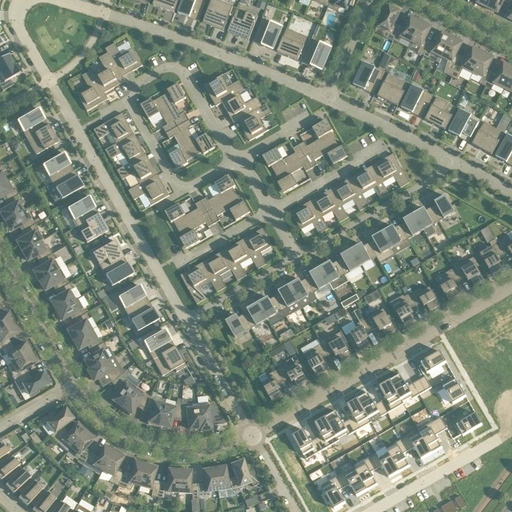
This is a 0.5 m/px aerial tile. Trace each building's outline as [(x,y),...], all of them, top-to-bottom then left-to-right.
[(174,14),(179,0),(155,0),(153,6),(174,14)] [(199,23),(207,0),(183,0),(178,15),(199,23)] [(224,32),(233,8),(212,0),(203,24),(224,32)] [(311,0),(311,1),(328,8),(331,0),(311,0)] [(331,0),(328,8),(337,12),(340,8),(347,11),(349,6),(352,7),(352,8),(353,8),(354,0),(331,0)] [(478,0),(477,4),(487,9),(491,0),(478,0)] [(491,0),(487,9),(497,14),(504,0),(506,0),(510,2),(509,4),(509,5),(511,0),(491,0)] [(266,4),(259,1),(256,8),(264,11),(266,4)] [(392,42),(400,27),(399,27),(398,29),(393,27),(400,12),(389,7),(383,19),(382,18),(381,17),(376,27),(385,31),(384,37),(392,42)] [(249,42),(258,18),(237,10),(228,33),(249,42)] [(404,32),(399,30),(400,27),(392,42),(393,42),(393,41),(399,44),(401,38),(411,43),(421,23),(411,18),(404,32)] [(283,28),(262,20),(252,43),(273,51),(283,28)] [(424,56),(431,42),(430,42),(429,45),(424,43),(431,28),(421,23),(411,43),(421,48),(418,54),(424,56)] [(298,62),(307,38),(287,30),(277,53),(298,62)] [(435,48),(430,45),(431,43),(431,42),(424,56),(430,59),(432,54),(442,59),(452,38),(442,33),(435,48)] [(452,78),(455,72),(462,58),(461,58),(460,60),(455,58),(462,43),(452,38),(442,59),(448,61),(444,74),(452,78)] [(332,49),(311,40),(301,63),(322,72),(332,49)] [(133,72),(143,67),(133,49),(121,56),(115,44),(105,50),(108,54),(120,74),(130,68),(133,72)] [(466,63),(461,61),(462,58),(455,72),(461,75),(463,69),(473,74),(483,54),(473,49),(466,63)] [(105,94),(114,89),(112,84),(123,78),(120,74),(108,54),(99,59),(106,70),(95,77),(105,94)] [(486,87),(493,73),(492,73),(491,76),(486,73),(493,59),(483,54),(473,74),(483,79),(480,84),(486,87)] [(0,73),(14,65),(8,55),(0,60),(0,73)] [(399,61),(392,57),(388,64),(395,68),(399,61)] [(364,63),(353,86),(374,96),(384,73),(364,63)] [(497,79),(492,76),(493,74),(493,73),(486,87),(491,90),(494,85),(504,89),(511,73),(511,68),(504,64),(497,79)] [(14,65),(0,73),(0,87),(3,92),(13,86),(10,80),(20,75),(14,65)] [(77,95),(87,112),(97,106),(95,102),(106,96),(105,94),(95,77),(92,71),(82,77),(89,88),(77,95)] [(423,74),(417,71),(412,81),(418,84),(423,74)] [(377,97),(398,107),(409,84),(388,75),(377,97)] [(228,88),(221,76),(204,86),(210,96),(214,94),(220,105),(222,104),(239,94),(245,91),(239,82),(228,88)] [(175,105),(186,99),(178,85),(167,91),(169,94),(161,98),(178,128),(189,121),(186,116),(181,118),(174,106),(175,105)] [(401,109),(421,119),(433,96),(413,86),(401,109)] [(262,107),(257,98),(246,105),(239,94),(222,104),(227,113),(232,111),(238,122),(243,119),(262,107)] [(153,103),(152,100),(141,106),(149,121),(160,115),(160,114),(161,114),(167,126),(163,129),(166,134),(178,128),(161,98),(153,103)] [(437,98),(425,121),(445,131),(452,117),(443,112),(448,104),(437,98)] [(272,114),(266,105),(262,107),(243,119),(248,129),(244,132),(250,142),(267,132),(260,120),(272,114)] [(17,123),(26,139),(48,127),(39,110),(17,123)] [(460,110),(449,133),(469,143),(480,121),(460,110)] [(118,117),(94,131),(99,140),(111,134),(117,145),(106,151),(106,152),(135,135),(129,125),(124,128),(118,117)] [(207,135),(196,141),(195,142),(188,130),(193,127),(189,121),(178,128),(195,158),(203,153),(204,155),(215,149),(213,146),(207,135)] [(327,121),(324,122),(312,129),(319,141),(307,147),(304,143),(299,146),(305,158),(335,141),(330,133),(333,132),(327,121)] [(484,123),(472,145),(492,156),(504,134),(484,123)] [(58,143),(48,127),(26,139),(36,156),(58,143)] [(166,134),(170,140),(174,138),(181,150),(180,150),(169,156),(177,170),(188,164),(187,162),(195,158),(178,128),(166,134)] [(106,152),(111,160),(122,154),(129,165),(117,172),(146,156),(141,146),(136,148),(130,138),(135,136),(135,135),(106,152)] [(511,137),(508,136),(496,158),(511,167),(511,137)] [(342,147),(339,149),(335,141),(305,158),(312,169),(318,166),(315,161),(327,154),(334,166),(348,158),(342,147)] [(299,146),(293,149),(293,150),(295,154),(283,161),(277,149),(263,157),(269,168),(271,167),(276,175),(305,158),(299,146)] [(42,167),(52,184),(74,171),(64,155),(42,167)] [(117,172),(122,181),(134,174),(140,185),(129,192),(158,176),(152,166),(148,169),(142,159),(146,156),(117,172)] [(306,172),(312,169),(305,158),(276,175),(280,183),(278,184),(284,195),(298,187),(291,175),(303,168),(306,172)] [(396,159),(385,165),(383,161),(373,167),(389,196),(390,195),(383,184),(394,178),(401,189),(410,184),(396,159)] [(373,167),(372,167),(375,171),(365,177),(362,173),(352,178),(369,207),(363,195),(374,189),(380,201),(389,196),(373,167)] [(83,188),(74,171),(52,184),(61,200),(83,188)] [(152,206),(169,196),(164,186),(159,189),(154,179),(158,176),(129,192),(134,201),(146,195),(152,206)] [(229,177),(215,185),(221,195),(209,202),(207,199),(201,202),(208,214),(237,197),(233,189),(235,187),(231,180),(229,177)] [(352,178),(352,179),(354,183),(344,189),(342,184),(332,190),(348,219),(349,219),(342,207),(353,201),(360,212),(369,207),(352,178)] [(11,192),(6,183),(0,186),(0,198),(4,196),(7,202),(5,203),(18,195),(15,190),(11,192)] [(332,190),(331,190),(334,195),(324,200),(322,196),(312,202),(328,230),(329,230),(322,219),(333,212),(340,224),(348,219),(332,190)] [(24,205),(18,195),(5,203),(7,202),(10,207),(0,212),(0,213),(5,222),(23,212),(20,207),(24,205)] [(250,214),(244,203),(242,204),(237,197),(208,214),(214,225),(220,222),(217,217),(230,210),(236,222),(250,214)] [(431,209),(439,222),(455,213),(446,197),(435,204),(436,206),(431,209)] [(99,215),(95,209),(89,198),(67,211),(73,222),(77,227),(99,215)] [(178,230),(208,214),(201,202),(195,205),(198,210),(186,217),(179,205),(165,213),(171,224),(174,223),(178,230)] [(301,207),(291,213),(301,231),(313,224),(319,235),(328,230),(312,202),(311,202),(314,206),(304,212),(301,207)] [(423,213),(422,211),(414,215),(423,231),(428,239),(436,234),(432,226),(439,222),(431,209),(423,213)] [(26,210),(23,212),(5,222),(3,223),(9,233),(21,226),(24,231),(22,233),(35,225),(33,222),(32,220),(26,210)] [(209,228),(214,225),(208,214),(178,230),(183,238),(180,240),(186,250),(200,242),(194,231),(206,224),(209,228)] [(99,215),(77,227),(81,234),(86,244),(108,231),(99,215)] [(400,226),(408,240),(423,231),(414,215),(404,221),(405,223),(400,226)] [(38,230),(35,225),(22,233),(24,232),(27,237),(17,243),(22,252),(40,243),(43,241),(38,231),(38,230)] [(383,233),(392,249),(395,256),(411,247),(408,240),(400,226),(394,229),(393,227),(392,228),(383,233)] [(487,240),(493,238),(489,227),(483,229),(487,240)] [(204,233),(207,239),(213,235),(210,230),(204,233)] [(272,247),(262,230),(252,235),(255,240),(245,246),(242,241),(258,270),(267,265),(261,253),(272,247)] [(368,244),(376,258),(392,249),(383,233),(382,233),(383,233),(372,239),(374,241),(368,244)] [(511,256),(511,241),(511,242),(509,238),(504,241),(504,240),(503,241),(498,244),(505,256),(510,253),(511,256)] [(492,248),(487,250),(478,256),(483,265),(485,264),(493,276),(502,271),(499,265),(501,263),(499,259),(505,256),(498,244),(495,240),(489,244),(492,248)] [(242,241),(232,247),(235,251),(225,257),(222,253),(238,282),(247,277),(240,265),(251,259),(258,270),(242,241)] [(124,258),(114,242),(92,254),(102,271),(124,258)] [(40,243),(22,252),(28,262),(38,256),(41,261),(39,262),(39,263),(52,255),(47,245),(43,247),(40,243)] [(376,258),(368,244),(363,247),(362,245),(352,251),(352,250),(351,251),(361,267),(376,258)] [(351,251),(344,256),(341,257),(342,259),(337,262),(345,276),(361,267),(351,251)] [(222,253),(212,259),(214,263),(204,269),(202,264),(201,264),(218,293),(227,288),(220,277),(231,270),(238,282),(222,253)] [(39,282),(60,270),(55,261),(55,260),(52,255),(39,263),(41,261),(44,266),(34,272),(39,282)] [(133,275),(124,258),(102,271),(111,287),(133,275)] [(484,281),(476,268),(479,267),(474,258),(460,266),(458,262),(452,266),(461,281),(466,278),(468,282),(471,281),(474,287),(484,281)] [(320,268),(330,285),(345,276),(337,262),(332,265),(331,263),(321,269),(320,268)] [(183,281),(197,305),(206,300),(200,288),(211,282),(217,294),(218,293),(201,264),(191,270),(194,275),(183,281)] [(432,277),(439,291),(440,291),(440,290),(442,289),(449,302),(458,296),(455,290),(457,288),(455,284),(461,281),(452,266),(432,277)] [(320,269),(310,275),(311,277),(306,280),(314,294),(330,285),(320,268),(320,269)] [(58,291),(55,292),(56,292),(69,284),(66,279),(65,279),(60,270),(39,282),(45,292),(55,286),(58,291)] [(318,300),(314,294),(306,280),(301,283),(299,281),(289,287),(289,286),(302,309),(318,300)] [(56,292),(58,291),(61,296),(51,302),(56,311),(73,301),(68,292),(72,290),(69,284),(56,292)] [(289,287),(281,291),(280,292),(279,293),(280,295),(275,298),(283,312),(286,318),(302,309),(289,286),(289,287)] [(149,303),(140,287),(118,299),(127,316),(149,303)] [(415,292),(413,293),(410,295),(416,306),(422,303),(424,307),(427,306),(430,312),(440,306),(430,289),(423,293),(420,289),(416,291),(415,291),(415,292)] [(364,291),(357,295),(360,299),(367,295),(364,291)] [(378,291),(372,294),(376,301),(382,298),(378,291)] [(416,306),(410,295),(407,296),(404,298),(403,296),(390,304),(393,309),(394,309),(404,327),(414,321),(411,315),(413,314),(411,310),(416,306)] [(258,304),(267,321),(283,312),(275,298),(269,301),(268,299),(267,299),(258,304)] [(72,315),(75,320),(72,322),(73,322),(86,314),(83,309),(82,309),(77,299),(73,301),(56,311),(54,312),(60,322),(72,315)] [(159,320),(149,303),(127,316),(137,333),(159,320)] [(251,330),(267,321),(258,304),(257,304),(258,305),(247,311),(249,313),(243,316),(251,330)] [(354,312),(360,322),(359,323),(355,326),(357,330),(350,334),(360,352),(370,346),(367,340),(369,339),(367,335),(372,332),(366,320),(359,309),(354,312)] [(366,320),(372,332),(378,328),(380,333),(383,331),(386,337),(396,332),(383,310),(372,316),(371,316),(371,317),(366,320)] [(0,331),(14,323),(9,313),(0,318),(0,331)] [(68,332),(73,341),(91,331),(85,322),(89,319),(86,314),(73,322),(75,321),(78,326),(68,332)] [(251,330),(243,316),(238,319),(237,317),(226,323),(235,339),(251,330)] [(110,322),(105,325),(108,331),(114,328),(110,322)] [(0,351),(11,345),(8,346),(6,342),(6,341),(20,333),(14,323),(0,331),(0,351)] [(89,345),(92,350),(89,351),(89,352),(103,344),(100,338),(96,341),(91,331),(73,341),(79,351),(89,345)] [(175,348),(165,331),(143,344),(153,360),(175,348)] [(352,357),(344,344),(347,343),(341,333),(332,338),(331,336),(326,339),(324,336),(318,340),(328,357),(334,354),(336,358),(338,356),(342,362),(352,357)] [(328,357),(318,340),(321,345),(316,348),(315,348),(315,349),(304,355),(316,377),(326,371),(323,365),(325,364),(323,360),(328,357)] [(287,350),(292,347),(289,342),(284,345),(287,350)] [(11,345),(0,351),(0,356),(1,358),(6,355),(12,364),(32,353),(26,343),(12,352),(11,351),(8,347),(11,345)] [(92,350),(95,355),(85,361),(90,371),(108,361),(102,351),(106,349),(103,344),(89,352),(90,352),(92,350)] [(184,364),(175,348),(153,360),(162,377),(174,370),(176,373),(186,367),(184,364)] [(32,353),(12,364),(7,367),(13,376),(12,377),(15,382),(14,383),(28,375),(25,376),(23,372),(23,371),(37,363),(32,353)] [(440,353),(421,364),(422,365),(427,374),(446,363),(440,353)] [(284,367),(277,370),(284,382),(290,379),(292,383),(294,382),(298,388),(308,382),(297,364),(299,363),(296,357),(287,362),(288,364),(284,367)] [(108,361),(90,371),(88,372),(93,382),(106,375),(112,384),(122,377),(121,376),(121,375),(117,368),(113,370),(108,361)] [(284,382),(277,370),(267,376),(269,380),(262,385),(272,402),(282,397),(278,391),(281,389),(279,385),(284,382)] [(125,371),(121,375),(121,376),(122,377),(112,384),(115,388),(120,391),(113,401),(121,407),(136,388),(127,382),(128,381),(125,379),(128,374),(125,371)] [(28,375),(14,383),(19,392),(25,390),(30,398),(39,393),(39,392),(38,392),(37,391),(49,384),(43,373),(29,382),(29,381),(28,381),(26,377),(29,375),(28,375)] [(400,375),(390,381),(403,405),(404,404),(403,402),(412,397),(413,399),(420,395),(413,384),(407,388),(400,375)] [(425,378),(419,381),(425,392),(431,389),(425,378)] [(390,381),(380,387),(387,399),(381,403),(387,414),(403,405),(390,381)] [(419,381),(413,384),(420,395),(425,392),(419,381)] [(456,381),(443,388),(453,405),(466,397),(456,381)] [(138,405),(144,409),(142,412),(143,412),(150,398),(145,394),(145,395),(136,388),(121,407),(120,409),(129,416),(138,405)] [(368,394),(358,400),(371,423),(369,419),(379,414),(381,417),(387,414),(381,403),(375,406),(368,394)] [(148,425),(159,428),(159,426),(164,406),(154,403),(155,399),(150,398),(143,412),(144,409),(151,411),(148,425)] [(358,400),(347,406),(354,418),(349,421),(355,432),(371,423),(358,400)] [(13,410),(18,407),(14,401),(10,404),(13,410)] [(208,404),(197,405),(198,409),(200,429),(200,431),(211,430),(211,424),(214,424),(214,426),(215,426),(215,425),(223,424),(223,425),(224,425),(226,424),(214,402),(208,403),(208,404)] [(170,429),(173,417),(180,419),(180,422),(181,406),(177,405),(176,405),(175,409),(164,406),(159,426),(170,429)] [(192,410),(191,405),(181,406),(180,422),(180,419),(188,418),(189,430),(200,429),(197,409),(192,410)] [(47,425),(54,434),(60,430),(73,420),(66,410),(55,418),(52,414),(40,421),(43,427),(47,425)] [(336,412),(325,418),(339,441),(338,439),(348,434),(349,436),(355,432),(349,421),(343,424),(336,412)] [(476,415),(455,427),(460,436),(462,435),(463,437),(482,426),(476,415)] [(325,418),(315,424),(322,436),(316,440),(323,451),(339,441),(325,418)] [(441,418),(435,422),(441,433),(447,430),(441,418)] [(435,422),(419,431),(432,454),(442,449),(435,436),(441,433),(435,422)] [(56,443),(67,453),(86,432),(77,424),(66,436),(60,430),(54,434),(50,437),(55,444),(56,443)] [(303,431),(293,437),(306,460),(323,451),(316,440),(310,443),(303,431)] [(409,437),(402,440),(409,452),(415,448),(422,460),(432,454),(419,431),(418,431),(419,433),(410,439),(409,437)] [(82,467),(91,454),(89,456),(83,452),(94,440),(86,432),(67,453),(78,462),(77,463),(82,467)] [(37,447),(42,444),(34,433),(29,437),(37,447)] [(30,441),(25,434),(21,437),(25,444),(30,441)] [(399,448),(389,454),(400,473),(410,467),(403,455),(409,452),(402,440),(396,444),(399,448)] [(0,445),(0,466),(11,458),(8,454),(9,453),(2,444),(0,445)] [(88,469),(100,476),(103,472),(114,452),(104,446),(96,461),(90,456),(92,454),(91,454),(82,467),(87,470),(88,469)] [(118,487),(124,472),(123,475),(116,472),(124,457),(114,452),(103,472),(112,477),(109,483),(112,484),(118,487)] [(377,455),(370,459),(377,470),(382,467),(389,479),(400,473),(389,454),(379,459),(377,455)] [(7,476),(11,480),(22,471),(18,467),(19,466),(12,457),(11,458),(0,466),(0,480),(0,481),(7,476)] [(355,468),(354,468),(367,491),(378,485),(371,473),(377,470),(370,459),(364,462),(366,466),(357,472),(355,468)] [(253,488),(259,485),(252,472),(247,473),(243,461),(231,466),(236,480),(239,488),(251,484),(253,488)] [(130,478),(123,475),(124,472),(118,487),(124,489),(130,491),(133,485),(139,487),(146,465),(135,462),(130,478)] [(157,498),(160,483),(159,485),(152,484),(156,468),(146,465),(139,487),(152,491),(151,497),(157,498)] [(239,488),(236,480),(228,483),(225,467),(214,469),(218,492),(231,489),(233,495),(241,492),(239,488)] [(354,468),(338,478),(344,489),(350,485),(357,497),(367,491),(354,468)] [(205,487),(198,488),(198,485),(198,501),(205,500),(211,499),(212,493),(218,492),(214,469),(203,471),(205,487)] [(20,488),(24,493),(33,483),(30,479),(31,478),(23,470),(22,471),(11,480),(5,486),(13,495),(20,488)] [(167,487),(160,486),(160,483),(157,498),(164,499),(165,493),(178,494),(180,471),(168,470),(167,487)] [(198,501),(198,485),(197,485),(197,488),(190,488),(191,472),(180,471),(178,494),(192,495),(192,501),(198,501)] [(338,478),(321,487),(335,510),(345,504),(339,492),(344,489),(338,478)] [(72,483),(69,480),(64,485),(68,488),(72,483)] [(33,500),(37,505),(46,494),(42,490),(43,490),(34,482),(33,483),(24,493),(18,499),(26,507),(33,500)] [(112,496),(106,492),(103,497),(109,500),(112,496)] [(46,511),(47,511),(53,511),(59,504),(55,501),(56,500),(47,493),(46,494),(37,505),(32,511),(46,511)] [(259,496),(244,502),(247,508),(262,503),(259,496)] [(455,500),(457,503),(459,507),(461,510),(466,507),(464,504),(462,500),(460,497),(455,500)] [(126,500),(124,506),(132,509),(134,502),(126,500)] [(447,505),(441,508),(443,511),(457,511),(458,511),(456,508),(454,505),(452,502),(447,505)] [(72,511),(69,510),(70,509),(60,503),(59,504),(53,511),(72,511)]
